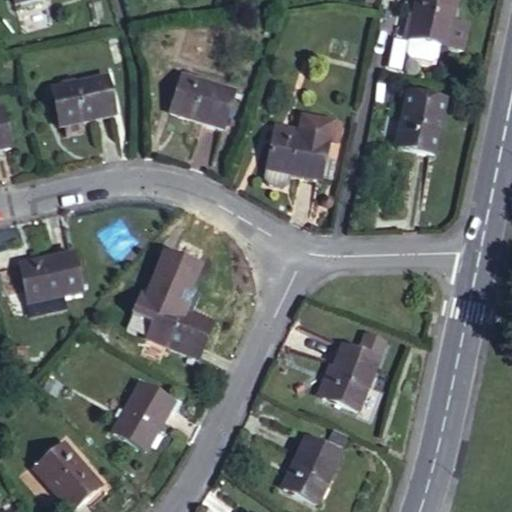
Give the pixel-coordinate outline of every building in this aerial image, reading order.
[(445,49),(455,0),(416,0),(407,41),(439,48),(445,49)] [(439,48),(407,41),(405,54),(408,60),(430,65),(436,61),(439,48)] [(223,130),(234,95),(181,78),(170,114),(223,130)] [(114,117),(106,79),(50,91),(58,129),(114,117)] [(433,158),(444,103),(406,95),(395,150),(433,158)] [(0,151),(10,149),(2,111),(0,111),(0,151)] [(325,158),(328,140),(331,122),(301,116),(297,136),(273,131),(263,183),(267,188),(281,191),(287,187),(290,174),(320,181),(321,177),(325,158)] [(328,140),(337,141),(339,124),(331,122),(328,140)] [(321,177),(331,179),(334,160),(325,158),(321,177)] [(81,294),(73,256),(18,268),(27,305),(81,294)] [(196,362),(213,327),(162,305),(146,340),(196,362)] [(381,352),(384,346),(364,339),(362,345),(381,352)] [(332,371),(320,400),(356,413),(381,352),(362,345),(357,355),(341,349),(332,371)] [(316,398),(320,400),(332,371),(328,369),(316,398)] [(145,454),(172,407),(139,387),(111,434),(145,454)] [(341,450),(346,439),(332,433),(327,444),(341,450)] [(316,507),(340,458),(305,441),(281,490),(316,507)] [(68,511),(73,511),(100,489),(63,447),(33,472),(68,511)]
